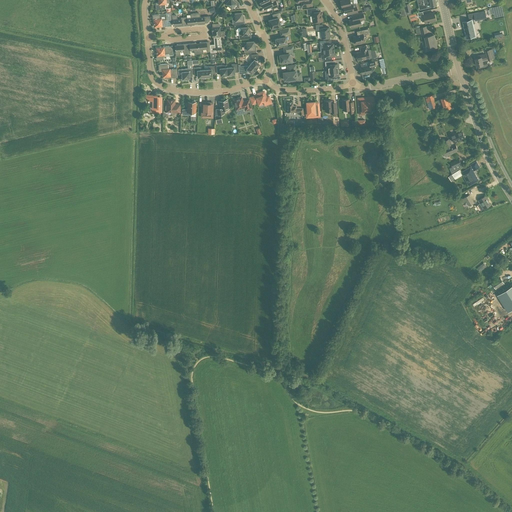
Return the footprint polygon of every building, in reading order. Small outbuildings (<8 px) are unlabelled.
[(156,9),(165,9),(165,3),(166,3),(169,2),(168,0),(158,0),(159,2),(155,3),(156,9)] [(226,0),(225,1),(226,2),(225,3),(231,8),(231,9),(239,8),(238,2),(235,0),(226,0)] [(270,0),(268,0),(260,4),(261,3),(264,9),(270,6),(272,9),(278,6),(275,0),(272,2),(270,0)] [(302,8),(301,6),(312,5),(311,0),(297,0),(297,2),(301,1),(301,5),(297,6),(297,9),(302,8)] [(424,5),(425,8),(431,7),(430,6),(436,5),(436,4),(436,1),(435,1),(434,0),(422,0),(423,1),(418,2),(419,6),(424,5)] [(343,6),(344,12),(347,12),(347,15),(358,12),(356,3),(354,4),(343,6)] [(403,6),(399,7),(401,13),(399,14),(401,17),(407,15),(406,12),(403,6)] [(319,11),(318,8),(307,9),(307,15),(312,15),(313,22),(321,21),(320,11),(319,11)] [(423,15),(422,11),(417,13),(418,16),(423,15),(425,23),(429,22),(435,20),(433,12),(423,15)] [(195,13),(196,23),(198,23),(198,24),(204,24),(204,23),(207,22),(210,19),(209,16),(200,17),(199,12),(195,13)] [(242,16),(242,12),(234,13),(234,15),(232,18),(233,24),(244,23),(244,18),(243,18),(243,16),(242,16)] [(350,27),(360,25),(359,20),(365,19),(363,12),(351,15),(352,19),(349,20),(350,27)] [(159,14),(152,14),(153,27),(159,27),(161,27),(167,26),(167,20),(171,20),(170,15),(170,13),(165,13),(165,14),(159,14)] [(194,23),(196,23),(195,13),(190,13),(191,18),(187,18),(187,17),(184,17),(184,25),(194,24),(194,23)] [(271,28),(280,26),(278,17),(280,17),(279,13),(272,14),(273,18),(269,20),(271,28)] [(184,25),(184,17),(180,17),(181,18),(177,19),(176,15),(172,15),(172,19),(173,25),(175,25),(175,26),(184,25)] [(474,19),(462,21),(466,38),(471,37),(470,33),(474,32),(473,24),(475,23),(474,19)] [(213,36),(224,35),(224,31),(220,31),(219,23),(212,24),(213,36)] [(322,28),(322,24),(315,25),(316,30),(320,30),(321,38),(329,37),(329,27),(322,28)] [(248,30),(248,27),(241,27),(241,30),(239,32),(239,39),(251,38),(250,32),(250,30),(248,30)] [(285,36),(285,34),(289,33),(288,29),(280,31),(280,35),(281,35),(281,37),(275,38),(276,45),(287,43),(285,36)] [(358,43),(361,43),(361,42),(365,42),(363,35),(369,34),(368,29),(356,31),(357,35),(353,37),(354,44),(358,43)] [(210,53),(210,58),(215,58),(215,52),(217,52),(216,50),(221,50),(220,36),(224,35),(213,36),(214,44),(209,44),(209,41),(210,53)] [(427,49),(436,47),(433,35),(424,37),(427,49)] [(324,51),(333,50),(332,48),(334,47),(333,45),(332,45),(326,45),(325,40),(319,41),(320,47),(324,47),(324,51)] [(210,53),(209,41),(199,42),(199,43),(198,43),(199,54),(203,53),(203,49),(206,49),(207,52),(210,51),(210,53)] [(254,44),(253,41),(246,42),(246,44),(244,47),(245,53),(256,52),(255,46),(255,44),(254,44)] [(199,54),(198,43),(196,43),(196,42),(186,43),(187,53),(190,53),(190,50),(194,50),(194,54),(199,54)] [(184,54),(187,53),(186,43),(176,44),(176,45),(174,45),(175,51),(175,56),(180,55),(180,51),(184,51),(184,54)] [(173,54),(172,46),(155,47),(156,60),(163,59),(163,54),(164,54),(164,53),(169,53),(169,54),(173,54)] [(286,62),(290,61),(289,55),(293,54),(292,46),(284,48),(285,54),(280,55),(281,62),(281,61),(282,63),(286,63),(286,62)] [(367,50),(366,46),(359,47),(360,52),(356,53),(358,59),(368,57),(369,58),(372,58),(370,49),(367,50)] [(496,57),(493,48),(485,51),(486,56),(485,56),(485,54),(477,56),(478,58),(475,58),(477,66),(479,65),(479,67),(488,65),(486,60),(488,60),(496,57)] [(333,50),(324,51),(324,54),(321,55),(321,60),(327,60),(327,56),(333,56),(333,55),(334,55),(334,53),(333,52),(333,50)] [(250,64),(256,69),(259,66),(258,66),(260,64),(258,62),(259,62),(258,54),(251,55),(251,60),(252,61),(250,64)] [(368,62),(369,65),(359,67),(361,74),(364,73),(364,76),(369,75),(368,72),(371,72),(371,71),(373,71),(375,68),(375,66),(374,60),(368,62)] [(330,61),(325,61),(326,67),(328,67),(328,71),(338,70),(337,63),(330,64),(330,61)] [(168,69),(168,63),(158,64),(159,71),(162,71),(163,76),(166,76),(167,78),(177,77),(176,69),(169,69),(168,69)] [(227,67),(227,76),(232,75),(232,74),(235,74),(234,67),(237,67),(237,64),(231,64),(231,67),(227,67)] [(254,72),(256,69),(250,64),(248,66),(247,66),(241,66),(242,73),(249,73),(250,72),(252,73),(253,71),(254,72)] [(223,76),(227,76),(227,67),(224,68),(224,65),(216,65),(216,69),(219,68),(220,75),(223,75),(223,76)] [(296,73),(295,65),(287,66),(288,72),(285,72),(285,75),(284,75),(284,80),(288,79),(288,81),(301,79),(300,73),(296,73)] [(204,69),(205,78),(209,77),(209,76),(212,76),(211,69),(214,69),(214,66),(208,66),(209,69),(204,69)] [(199,67),(193,68),(194,71),(194,75),(197,75),(197,77),(200,77),(201,78),(205,78),(204,69),(201,70),(201,67),(199,67)] [(181,80),(186,79),(186,78),(189,78),(189,71),(192,71),(192,68),(186,68),(186,71),(181,71),(182,76),(181,76),(181,80)] [(328,71),(325,71),(326,80),(330,79),(336,79),(335,76),(338,76),(338,70),(328,71)] [(264,92),(263,91),(259,92),(260,94),(250,97),(252,104),(260,101),(261,103),(263,102),(264,105),(271,103),(269,96),(266,97),(264,92)] [(158,103),(158,98),(157,98),(157,95),(153,95),(146,94),(146,100),(148,100),(149,100),(152,100),(152,104),(149,104),(149,107),(150,108),(150,111),(161,112),(161,103),(158,103)] [(429,109),(436,107),(433,95),(428,97),(428,98),(426,99),(429,109)] [(439,106),(441,107),(445,106),(446,109),(451,108),(449,100),(448,100),(447,96),(441,98),(441,99),(437,100),(439,106)] [(244,104),(241,97),(234,99),(237,110),(240,109),(240,108),(244,107),(245,110),(251,108),(249,102),(244,104)] [(368,111),(368,110),(370,110),(370,106),(373,106),(373,105),(373,104),(373,103),(373,102),(373,101),(372,100),(372,99),(371,99),(370,98),(369,98),(368,97),(367,97),(361,98),(361,102),(358,103),(359,114),(363,114),(363,111),(364,111),(368,111)] [(180,112),(180,104),(174,104),(175,99),(167,99),(167,105),(166,105),(165,106),(165,109),(166,110),(167,110),(167,111),(174,111),(174,112),(180,112)] [(349,99),(342,99),(343,110),(347,109),(348,112),(354,112),(353,101),(349,101),(349,99)] [(218,115),(224,114),(223,110),(229,108),(227,100),(219,101),(220,108),(217,109),(218,115)] [(332,105),(331,100),(324,101),(325,111),(330,111),(330,113),(336,113),(336,105),(332,105)] [(195,112),(196,102),(188,101),(187,109),(186,109),(185,114),(191,115),(191,112),(195,112)] [(212,118),(212,115),(213,102),(202,102),(201,117),(212,118)] [(303,115),(302,108),(297,108),(297,107),(296,107),(296,105),(293,105),(293,102),(287,102),(287,112),(292,112),(299,112),(300,115),(303,115)] [(314,103),(314,102),(306,102),(307,107),(306,107),(306,111),(307,111),(307,114),(314,113),(315,116),(319,116),(318,108),(317,102),(314,103)] [(450,145),(455,143),(455,142),(465,137),(462,130),(451,135),(453,140),(450,142),(449,139),(442,142),(443,145),(442,145),(443,147),(446,146),(445,146),(450,144),(450,145)] [(446,146),(443,147),(442,148),(446,157),(456,152),(455,151),(458,149),(455,143),(450,145),(450,144),(445,146),(446,146)] [(454,171),(463,167),(459,159),(450,163),(454,171)] [(480,167),(476,161),(470,164),(472,166),(471,167),(471,166),(461,172),(460,169),(448,176),(451,181),(463,174),(469,185),(478,180),(473,170),(474,170),(480,167)] [(469,206),(474,203),(469,195),(464,198),(469,206)] [(481,210),(484,208),(491,204),(487,199),(488,198),(486,195),(478,200),(480,203),(478,204),(481,210)] [(480,272),(486,266),(483,263),(477,268),(480,272)] [(496,289),(504,283),(500,277),(492,283),(496,289)] [(511,285),(508,288),(498,295),(509,311),(511,309),(511,285)] [(475,306),(484,299),(483,297),(474,304),(475,306)]
